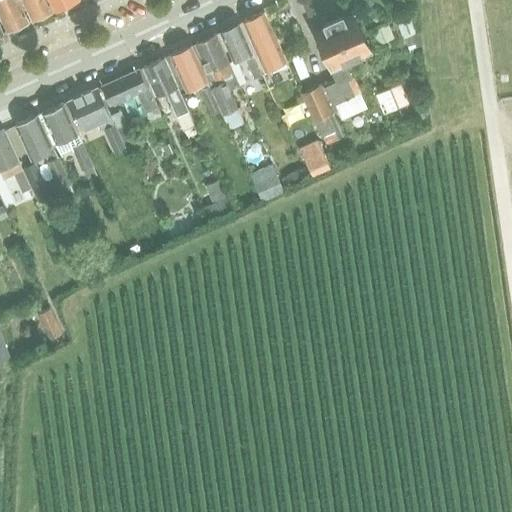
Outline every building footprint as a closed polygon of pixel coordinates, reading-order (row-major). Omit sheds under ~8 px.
[(19,0),(0,0),(0,15),(6,29),(28,19),(19,0)] [(48,0),(23,0),(31,18),(52,8),(48,0)] [(48,0),(52,8),(53,8),(71,0),(48,0)] [(263,10),(242,20),(255,49),(263,67),(284,58),(263,10)] [(335,76),(301,92),(313,119),(315,119),(326,143),(343,136),(332,111),(337,109),(341,119),(366,108),(351,76),(344,60),(369,50),(352,14),(342,18),(341,16),(324,23),(325,26),(315,30),(335,76)] [(411,14),(395,19),(401,35),(417,29),(411,14)] [(261,73),(256,61),(238,22),(219,30),(232,59),(228,61),(231,69),(237,80),(243,77),(235,59),(243,55),(253,77),(261,73)] [(387,22),(370,30),(376,45),(394,36),(387,22)] [(215,32),(195,41),(208,70),(211,69),(215,76),(221,74),(224,80),(227,87),(237,82),(237,80),(231,69),(228,61),(215,32)] [(211,113),(220,109),(210,86),(191,43),(164,56),(172,75),(180,92),(201,83),(203,87),(199,88),(211,113)] [(172,75),(164,56),(139,67),(152,96),(164,90),(176,115),(188,110),(180,92),(172,75)] [(152,96),(139,67),(101,84),(109,103),(133,93),(137,103),(140,102),(148,119),(160,113),(152,96)] [(222,81),(210,86),(220,109),(228,128),(243,121),(227,87),(224,80),(222,81)] [(400,83),(389,87),(397,107),(409,102),(400,83)] [(124,146),(120,137),(110,114),(97,86),(66,100),(79,128),(104,116),(108,124),(103,126),(114,150),(124,146)] [(60,152),(71,147),(81,168),(91,164),(62,101),(41,111),(60,152)] [(424,104),(413,108),(417,122),(428,118),(424,104)] [(110,114),(120,137),(130,133),(125,123),(119,110),(110,114)] [(60,187),(70,183),(37,113),(14,123),(31,159),(45,152),(48,159),(47,160),(60,187)] [(21,190),(30,186),(21,168),(3,128),(0,129),(0,172),(2,177),(13,172),(21,190)] [(317,138),(298,147),(312,176),(330,167),(317,138)] [(33,162),(21,168),(30,186),(37,201),(49,195),(33,162)] [(287,174),(281,176),(285,186),(291,183),(302,178),(308,176),(303,166),(298,169),(287,174)] [(254,184),(261,199),(283,189),(276,175),(254,184)] [(205,184),(213,202),(205,206),(212,220),(231,211),(216,179),(205,184)] [(0,195),(4,204),(14,199),(5,181),(0,183),(0,195)] [(136,244),(129,247),(132,254),(139,251),(136,244)] [(99,253),(89,258),(97,273),(107,268),(99,253)] [(50,337),(61,332),(49,307),(38,312),(50,337)] [(0,357),(9,354),(0,332),(0,357)]
